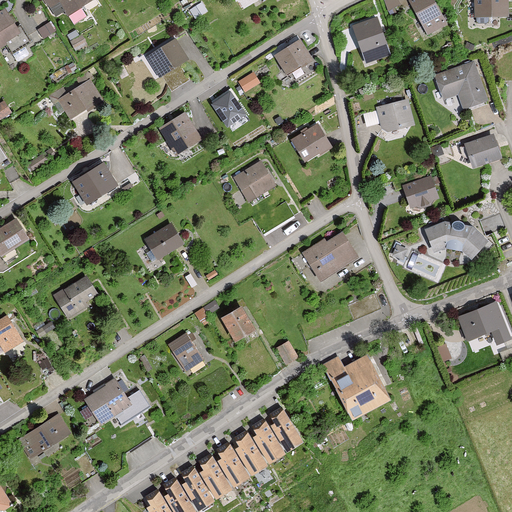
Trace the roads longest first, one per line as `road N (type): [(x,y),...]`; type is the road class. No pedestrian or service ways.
road 1 (residential): [(357,199),(0,427)]
road 2 (residential): [(406,316),(336,343),(80,511)]
road 3 (residential): [(319,15),(0,213)]
road 4 (residential): [(357,199),(319,15)]
road 5 (residential): [(406,316),(357,199)]
